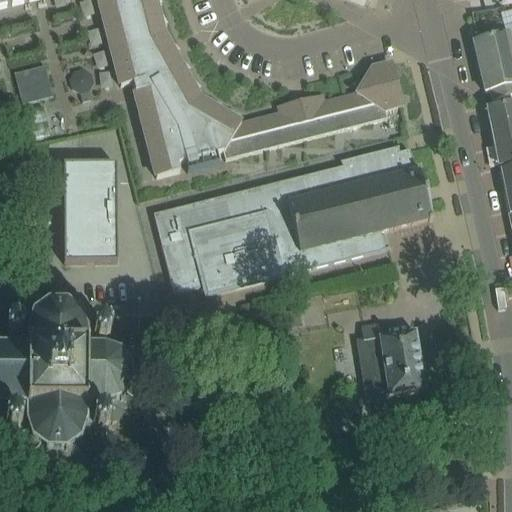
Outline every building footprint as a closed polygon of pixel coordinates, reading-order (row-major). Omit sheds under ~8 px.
[(0,0),(0,9),(35,0),(97,0),(99,7),(97,8),(102,18),(105,28),(102,29),(107,39),(110,49),(107,50),(113,59),(116,70),(113,71),(118,80),(120,90),(132,87),(134,95),(135,99),(133,99),(138,109),(141,120),(138,120),(143,130),(146,141),(143,141),(149,151),(151,161),(149,162),(154,172),(156,181),(178,175),(176,167),(223,155),(241,127),(199,102),(163,38),(150,0),(0,0)] [(20,41),(53,33),(64,82),(77,79),(63,15),(88,10),(86,1),(49,10),(51,21),(28,27),(26,18),(15,20),(20,41)] [(478,44),(473,45),(478,70),(484,95),(489,93),(491,102),(511,98),(511,97),(511,7),(499,10),(502,24),(477,30),(479,41),(478,42),(477,42),(478,44)] [(280,117),(241,127),(223,155),(225,163),(387,122),(384,113),(401,109),(390,66),(372,71),(356,97),(323,106),(321,100),(278,111),(280,117)] [(88,95),(79,97),(81,105),(90,103),(88,95)] [(511,166),(511,106),(487,112),(498,169),(511,166)] [(153,218),(173,298),(213,288),(215,296),(384,253),(383,251),(388,249),(385,239),(380,240),(379,235),(393,232),(393,233),(396,232),(396,231),(411,227),(411,228),(414,227),(414,226),(428,222),(428,224),(433,223),(431,218),(420,176),(421,176),(420,171),(415,172),(416,173),(414,174),(409,153),(397,156),(396,152),(399,151),(398,150),(340,164),(340,166),(342,165),(343,169),(153,218)] [(116,168),(82,168),(76,168),(76,173),(67,173),(68,241),(63,241),(63,267),(65,267),(117,266),(116,168)] [(508,218),(511,217),(511,170),(499,173),(508,218)] [(148,342),(148,341),(161,341),(161,313),(148,313),(148,307),(126,307),(126,313),(114,313),(113,340),(112,340),(112,341),(108,336),(109,336),(108,335),(105,331),(105,330),(106,329),(106,327),(104,324),(99,324),(99,325),(98,322),(98,321),(97,320),(93,318),(93,315),(94,315),(90,309),(89,309),(86,308),(85,304),(85,302),(81,300),(79,299),(74,299),(73,300),(70,303),(66,301),(64,297),(65,297),(64,296),(60,293),(59,292),(54,292),(53,293),(49,296),(48,297),(47,301),(43,302),(40,300),(40,299),(38,299),(33,299),(32,299),(28,302),(27,303),(28,304),(27,308),(24,309),(23,308),(19,313),(19,314),(19,318),(16,320),(15,320),(15,321),(14,324),(14,322),(9,322),(9,323),(8,324),(7,324),(7,325),(7,328),(8,328),(9,330),(6,333),(5,333),(5,334),(5,340),(5,341),(6,341),(8,343),(0,343),(0,422),(7,423),(5,424),(4,424),(4,425),(4,431),(4,432),(5,432),(8,435),(7,437),(6,437),(6,440),(6,441),(8,443),(13,443),(13,441),(14,444),(14,445),(15,445),(18,448),(18,451),(18,452),(22,457),(22,456),(25,458),(27,462),(26,462),(27,463),(31,466),(32,466),(37,466),(38,466),(38,465),(42,463),(46,464),(47,468),(47,469),(47,470),(51,473),(53,473),(58,473),(59,473),(63,470),(64,469),(63,469),(64,464),(69,463),(73,467),(78,467),(79,466),(83,464),(84,462),(85,458),(88,457),(92,452),(92,451),(92,448),(96,446),(97,445),(96,445),(98,441),(98,442),(103,442),(105,440),(105,436),(104,435),(108,432),(108,430),(108,425),(111,426),(113,426),(117,425),(118,424),(121,420),(122,419),(121,419),(121,414),(125,412),(129,413),(129,414),(130,414),(135,413),(136,412),(139,408),(139,406),(139,402),(139,400),(138,400),(136,397),(137,393),(141,391),(142,392),(143,391),(146,387),(146,386),(146,381),(146,380),(143,376),(142,375),(141,375),(137,374),(136,370),(139,366),(139,367),(140,365),(140,360),(139,359),(136,355),(135,354),(131,353),(129,353),(128,354),(128,342),(148,342)] [(253,309),(238,312),(241,323),(255,320),(253,309)] [(296,310),(282,312),(286,332),(299,330),(296,310)] [(364,342),(356,343),(366,405),(374,404),(376,415),(396,412),(393,399),(425,394),(415,335),(384,340),(382,327),(362,330),(364,342)] [(169,349),(166,369),(196,373),(199,354),(169,349)]
